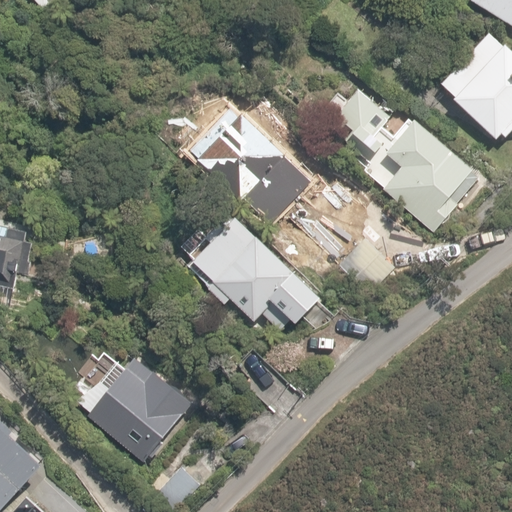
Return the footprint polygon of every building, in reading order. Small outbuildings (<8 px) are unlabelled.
[(33,0),(42,10),(54,0),(33,0)] [(511,0),(469,0),(511,25),(511,0)] [(511,56),(486,32),(436,83),(505,149),(511,141),(511,56)] [(348,77),(321,105),(373,154),(399,126),(348,77)] [(276,186),(301,162),(240,100),(190,150),(251,211),(260,202),(275,217),(291,201),(276,186)] [(415,118),(384,154),(401,169),(385,187),(435,231),(483,176),(415,118)] [(230,212),(186,263),(255,322),(271,304),(292,323),(321,290),(230,212)] [(28,230),(0,227),(0,301),(10,302),(12,278),(24,279),(28,230)] [(72,408),(146,463),(184,412),(192,418),(202,405),(119,343),(72,408)] [(0,421),(0,509),(44,464),(0,421)]
